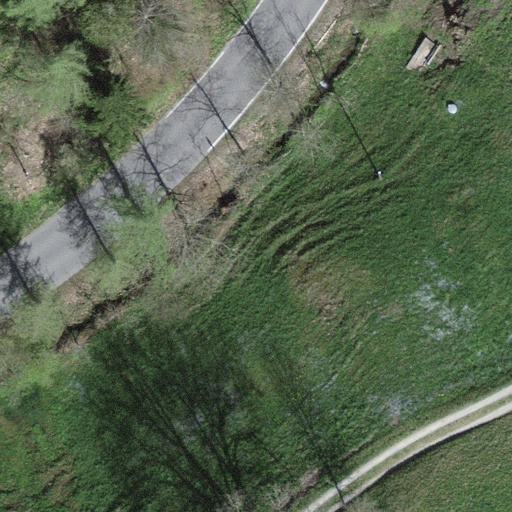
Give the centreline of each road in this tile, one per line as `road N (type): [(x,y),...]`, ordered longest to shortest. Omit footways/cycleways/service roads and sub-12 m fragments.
road 1 (tertiary): [(0,288),(103,217),(284,0)]
road 2 (track): [(511,397),(440,431),(316,511)]
